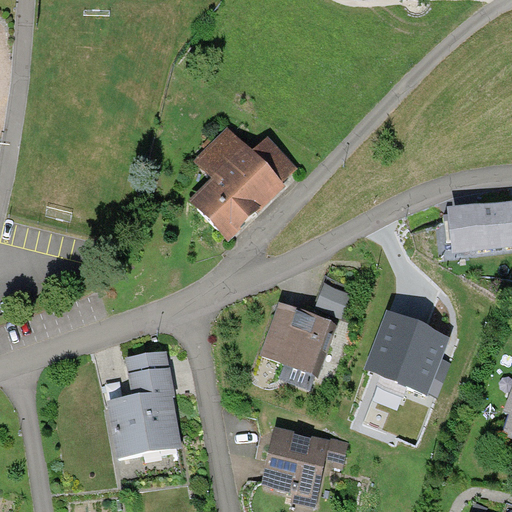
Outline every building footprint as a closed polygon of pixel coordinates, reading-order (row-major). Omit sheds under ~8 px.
[(215,182),(193,202),(227,240),(285,187),(282,185),(298,170),(271,140),(254,155),(232,131),(196,162),(215,182)] [(511,203),(447,210),(451,256),(511,250),(511,203)] [(325,285),(316,310),(341,319),(350,294),(325,285)] [(280,306),(261,358),(285,366),(280,380),(311,392),(316,377),(319,378),(333,338),(337,327),(280,306)] [(451,339),(390,314),(367,372),(382,378),(364,425),(418,446),(444,380),(451,363),(443,360),(451,339)] [(171,393),(165,353),(125,359),(131,399),(106,403),(115,460),(180,450),(171,393)] [(503,435),(511,438),(511,391),(504,413),(511,415),(503,435)] [(290,504),(316,510),(325,468),(343,473),(350,441),(329,437),(328,441),(274,429),(260,488),(292,496),(290,504)]
